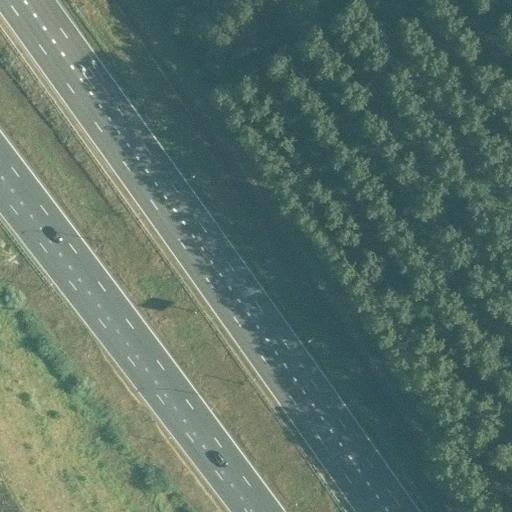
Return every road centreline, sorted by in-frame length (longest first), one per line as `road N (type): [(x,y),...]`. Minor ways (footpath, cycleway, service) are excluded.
road 1 (trunk): [(370,511),(6,0)]
road 2 (trunk): [(0,153),(266,511)]
